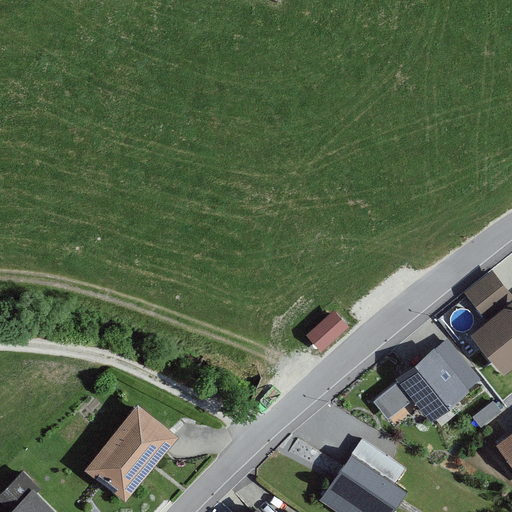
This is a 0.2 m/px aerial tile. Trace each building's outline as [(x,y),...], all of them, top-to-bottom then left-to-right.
[(465,335),(499,375),(511,364),(511,297),(487,269),(459,293),(482,320),(465,335)] [(302,335),(316,351),(344,327),(330,311),(302,335)] [(411,400),(428,420),(478,378),(442,336),(393,377),(397,382),(372,403),(386,420),(411,400)] [(173,435),(131,402),(77,471),(120,504),(173,435)] [(511,427),(490,447),(511,472),(511,427)] [(385,511),(400,488),(344,454),(317,501),(335,511),(385,511)] [(53,511),(34,493),(38,488),(19,469),(0,488),(0,509),(2,511),(1,511),(53,511)]
